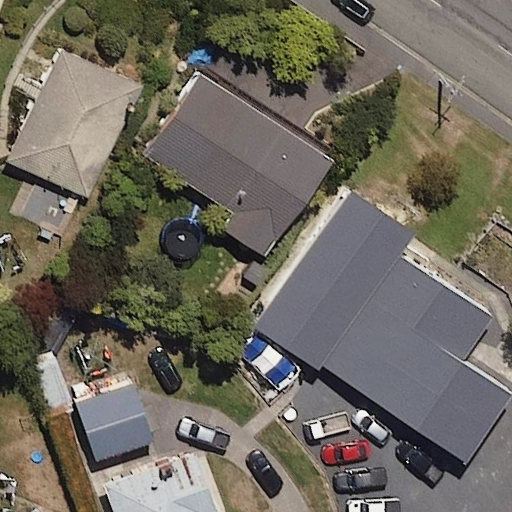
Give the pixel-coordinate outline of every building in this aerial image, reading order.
[(140,74),(60,37),(31,99),(22,95),(0,143),(0,151),(86,191),(140,74)] [(331,146),(193,55),(136,140),(231,203),(220,220),(263,248),(331,146)] [(413,216),(347,174),(255,316),(465,452),(509,383),(460,352),(491,305),(395,244),(413,216)] [(152,433),(133,378),(76,397),(95,453),(152,433)] [(171,481),(165,464),(107,484),(116,511),(214,511),(201,471),(171,481)]
